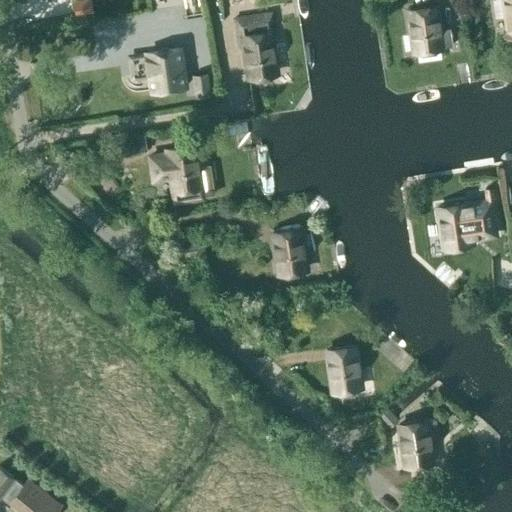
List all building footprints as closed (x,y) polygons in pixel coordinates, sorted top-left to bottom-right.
[(84,0),(74,2),(76,13),(92,11),(90,0),(84,0)] [(511,0),(491,0),(494,17),(506,16),(509,36),(511,35),(511,0)] [(436,6),(408,10),(414,50),(451,45),(449,29),(439,30),(436,6)] [(244,50),(248,76),(276,72),(272,48),(277,47),(272,12),(235,17),(240,51),(244,50)] [(185,86),(179,45),(151,49),(147,50),(148,55),(128,58),(131,74),(151,71),(154,91),(158,90),(185,86)] [(172,206),(203,201),(194,145),(167,149),(146,153),(150,184),(168,181),(172,206)] [(479,203),(488,201),(489,206),(495,205),(492,185),(476,187),(479,203)] [(465,202),(437,206),(443,247),(471,243),(470,236),(493,232),(489,206),(488,201),(479,203),(465,205),(465,202)] [(272,232),(278,272),(306,268),(300,228),(272,232)] [(185,256),(205,252),(202,239),(182,244),(185,256)] [(354,346),(327,350),(333,390),(360,386),(354,346)] [(429,441),(437,439),(434,419),(398,424),(404,465),(432,460),(429,441)] [(0,466),(0,494),(23,511),(55,511),(57,510),(56,509),(60,505),(29,480),(24,486),(23,486),(20,489),(10,482),(14,477),(0,466)]
